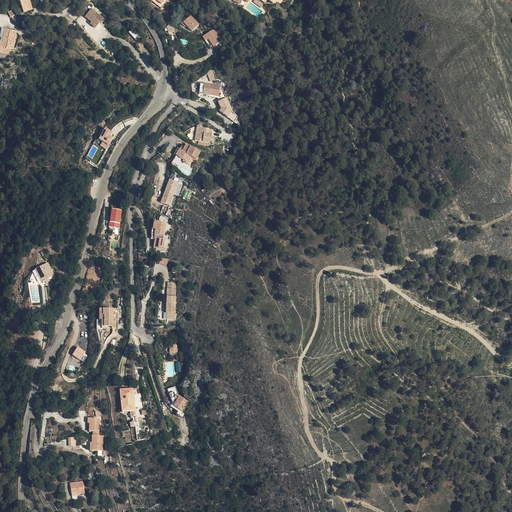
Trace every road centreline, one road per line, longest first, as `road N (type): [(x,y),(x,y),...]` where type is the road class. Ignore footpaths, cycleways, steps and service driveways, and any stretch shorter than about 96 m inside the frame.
road 1 (track): [(382,511),(341,495),(333,463),(309,438),(299,369),(317,317),(320,273),(340,267),(378,274),(511,362)]
road 2 (tertiary): [(162,89),(115,154),(69,313),(35,395),(21,453),(23,511)]
road 3 (residential): [(174,97),(145,149),(129,214),(132,324),(152,345)]
road 4 (track): [(378,274),(511,211)]
